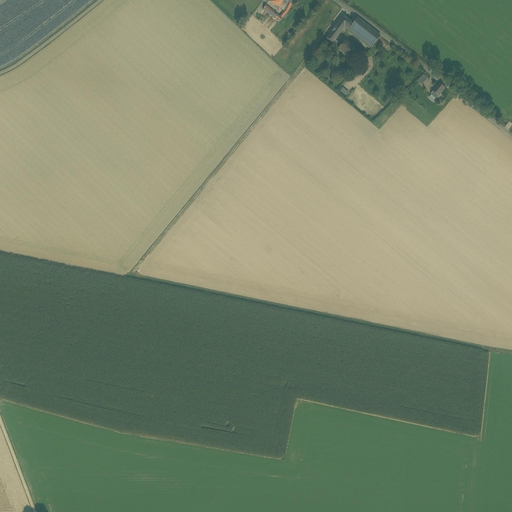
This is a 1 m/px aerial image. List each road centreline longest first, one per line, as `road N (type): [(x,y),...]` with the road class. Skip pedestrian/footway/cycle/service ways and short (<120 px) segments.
road 1 (unclassified): [(511,136),(332,0)]
road 2 (unclassified): [(99,0),(0,73)]
